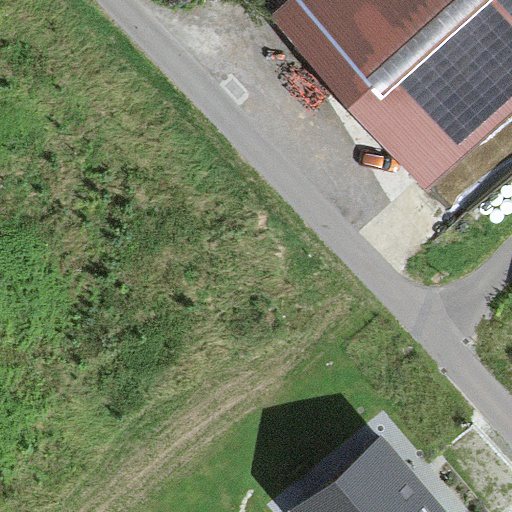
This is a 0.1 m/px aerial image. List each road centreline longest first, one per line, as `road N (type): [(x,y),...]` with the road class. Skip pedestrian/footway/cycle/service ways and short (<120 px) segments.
road 1 (unclassified): [(104,0),(427,321)]
road 2 (unclassified): [(427,321),(511,422)]
